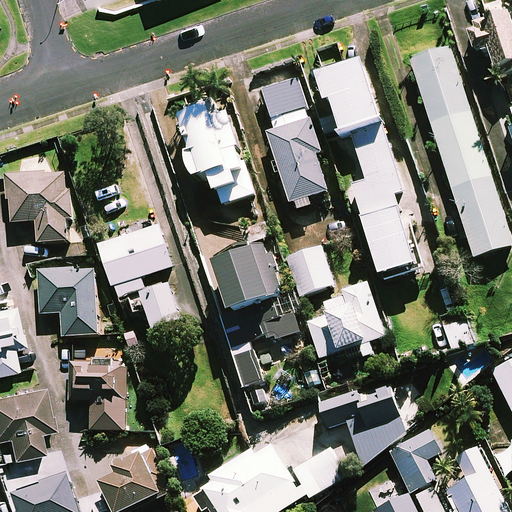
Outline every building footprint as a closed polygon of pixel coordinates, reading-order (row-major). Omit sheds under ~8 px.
[(511,16),(470,30),(478,57),(491,53),(497,73),(511,68),(511,72),(511,16)] [(511,248),(511,236),(452,50),(413,62),(476,260),(511,248)] [(405,193),(364,64),(320,78),(328,106),(334,104),(344,136),(353,134),(368,182),(354,187),(384,279),(420,267),(397,196),(405,193)] [(322,153),(299,81),(264,92),(277,132),(270,134),(292,206),(330,194),(318,155),(322,153)] [(244,153),(226,103),(181,119),(195,159),(189,161),(197,182),(212,177),(223,208),(257,196),(242,154),(244,153)] [(73,220),(70,173),(8,177),(11,225),(39,223),(40,245),(69,243),(68,220),(73,220)] [(271,239),(267,224),(242,231),(246,245),(271,239)] [(174,270),(160,228),(102,248),(126,320),(150,312),(157,333),(186,324),(171,281),(146,289),(143,280),(174,270)] [(287,297),(271,244),(254,249),(256,254),(219,266),(234,316),(224,319),(246,390),(266,384),(253,342),(268,337),(270,344),(302,334),(297,318),(282,323),(276,300),(287,297)] [(336,286),(324,249),(290,260),(302,298),(336,286)] [(100,337),(97,271),(41,274),(43,316),(64,315),(65,339),(100,337)] [(346,293),(348,299),(328,306),(332,318),(310,325),(323,361),(361,347),(365,359),(375,356),(371,344),(388,339),(370,285),(346,293)] [(10,351),(21,348),(13,310),(6,311),(3,297),(0,297),(0,374),(14,372),(10,351)] [(479,343),(470,314),(444,322),(453,351),(479,343)] [(143,360),(168,434),(193,425),(190,419),(199,416),(191,393),(223,382),(212,348),(186,356),(182,344),(147,356),(148,359),(143,360)] [(129,367),(124,366),(124,361),(94,359),(93,365),(73,363),(70,402),(94,404),(93,431),(126,433),(129,367)] [(511,365),(495,374),(511,407),(511,365)] [(380,457),(406,433),(392,387),(361,397),(359,393),(321,405),(329,430),(350,424),(365,469),(380,457)] [(52,431),(42,388),(0,397),(0,440),(8,439),(12,460),(42,454),(38,434),(52,431)] [(431,464),(447,458),(435,431),(392,450),(411,494),(416,492),(424,511),(511,511),(492,468),(449,488),(452,495),(445,498),(431,464)] [(132,511),(172,494),(150,446),(134,454),(136,460),(117,469),(121,477),(104,485),(115,511),(132,511)] [(200,504),(191,510),(192,511),(287,511),(310,496),(313,500),(349,478),(332,451),(292,476),(274,447),(258,457),(255,453),(214,478),(218,485),(196,498),(200,504)] [(83,511),(72,478),(17,496),(22,511),(83,511)] [(420,511),(413,496),(379,511),(420,511)]
